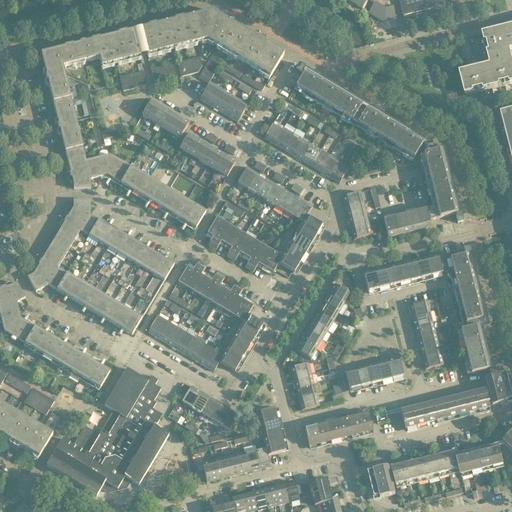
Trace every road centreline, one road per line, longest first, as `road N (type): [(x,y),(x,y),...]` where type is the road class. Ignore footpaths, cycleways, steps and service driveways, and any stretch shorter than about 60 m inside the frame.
road 1 (residential): [(354,262),(511,223)]
road 2 (residential): [(391,400),(402,441),(511,414)]
road 3 (unknown): [(277,380),(281,357),(342,255)]
road 4 (residential): [(55,201),(17,68)]
road 5 (residential): [(192,511),(188,496),(285,472),(300,460)]
road 6 (residential): [(12,262),(38,305),(110,346)]
road 7 (residential): [(170,245),(95,199),(55,201)]
